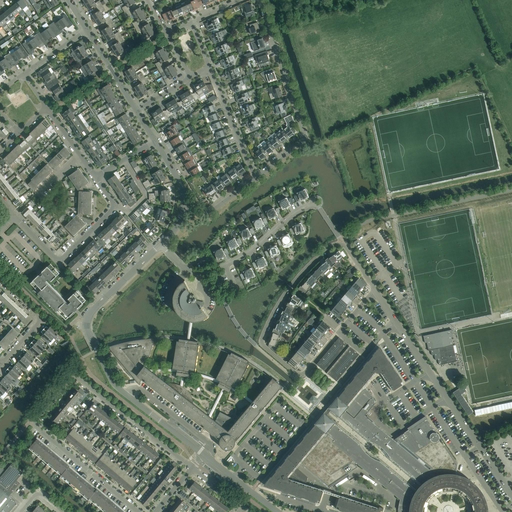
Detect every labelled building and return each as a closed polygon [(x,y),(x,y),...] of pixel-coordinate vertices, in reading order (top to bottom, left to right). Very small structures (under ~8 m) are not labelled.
[(19,0),(17,2),(22,9),(24,12),(28,8),(27,7),(30,5),(25,0),(19,0)] [(58,3),(56,0),(53,0),(46,5),(49,9),(58,3)] [(95,3),(93,0),(84,6),(86,8),(87,7),(89,10),(96,6),(97,8),(102,5),(100,0),(95,3)] [(128,0),(125,2),(126,5),(122,8),(125,13),(126,12),(130,9),(129,7),(135,3),(133,0),(128,0)] [(195,10),(191,1),(190,0),(187,0),(185,1),(190,12),(195,10)] [(202,5),(199,0),(192,0),(191,1),(195,10),(200,8),(199,6),(202,5)] [(190,12),(185,1),(180,3),(185,14),(190,12)] [(22,9),(17,2),(12,6),(18,13),(22,9)] [(185,14),(180,3),(175,6),(176,8),(180,16),(185,14)] [(246,18),(252,16),(255,15),(251,4),(244,6),(245,7),(241,9),(243,13),(244,12),(246,18)] [(105,10),(102,5),(97,8),(99,11),(92,15),(94,18),(93,19),(94,21),(103,16),(101,13),(105,10)] [(18,13),(12,6),(8,9),(14,16),(18,13)] [(131,9),(130,9),(126,12),(129,17),(133,14),(135,17),(144,12),(143,10),(142,11),(140,8),(133,11),(131,9)] [(180,16),(176,8),(172,10),(171,10),(175,18),(180,16)] [(14,16),(8,9),(4,13),(10,19),(14,16)] [(171,10),(172,10),(171,9),(166,12),(166,13),(164,14),(166,20),(169,19),(170,21),(175,18),(171,10)] [(145,14),(144,12),(135,17),(137,20),(132,23),(135,28),(140,25),(139,22),(146,18),(144,15),(145,14)] [(10,19),(4,13),(0,15),(0,16),(5,23),(10,19)] [(63,17),(59,20),(64,28),(66,26),(68,28),(73,25),(65,14),(62,16),(63,17)] [(105,19),(103,16),(94,21),(95,23),(97,23),(98,26),(105,22),(107,24),(112,21),(109,16),(105,19)] [(208,22),(205,24),(207,29),(208,29),(209,31),(217,29),(215,24),(219,22),(218,18),(215,19),(214,17),(207,20),(208,22)] [(64,28),(59,20),(54,23),(53,22),(51,24),(58,35),(63,31),(61,29),(64,28)] [(253,20),(246,23),(247,26),(250,25),(251,28),(249,28),(251,34),(257,33),(256,30),(260,29),(257,22),(254,23),(253,20)] [(115,26),(112,21),(107,24),(108,27),(102,31),(103,34),(102,35),(104,37),(112,31),(111,28),(115,26)] [(58,35),(51,24),(43,29),(44,30),(50,38),(52,36),(54,38),(58,35)] [(144,33),(153,28),(152,26),(150,27),(149,24),(142,27),(140,25),(135,28),(138,33),(142,30),(144,33)] [(154,30),(153,28),(144,33),(146,36),(141,39),(144,44),(149,41),(148,38),(155,34),(153,31),(154,30)] [(50,38),(44,30),(40,33),(39,32),(36,34),(44,45),(49,41),(47,39),(50,38)] [(114,34),(112,31),(104,37),(105,39),(106,38),(108,41),(115,37),(116,40),(122,36),(119,32),(114,34)] [(223,31),(210,36),(212,42),(213,41),(215,44),(222,41),(220,37),(224,35),(223,31)] [(44,45),(36,34),(34,36),(35,37),(30,40),(35,48),(38,46),(39,48),(44,45)] [(125,41),(122,36),(116,40),(118,42),(111,46),(113,49),(112,50),(113,52),(122,47),(120,44),(125,41)] [(266,47),(263,38),(260,39),(259,36),(250,39),(251,42),(254,51),(260,49),(260,50),(266,47)] [(35,48),(30,40),(26,43),(25,42),(22,44),(30,55),(34,51),(33,49),(35,48)] [(228,43),(215,48),(217,54),(219,53),(220,56),(227,53),(225,49),(230,47),(228,43)] [(21,45),(18,47),(19,48),(15,51),(20,59),(22,57),(24,59),(28,56),(21,45)] [(74,57),(86,50),(82,45),(79,48),(78,45),(71,49),(73,52),(72,53),(72,54),(74,57)] [(124,50),(122,47),(113,52),(114,54),(116,54),(117,57),(124,53),(126,55),(131,52),(128,47),(124,50)] [(158,58),(167,53),(166,51),(164,52),(163,48),(156,52),(154,50),(149,53),(152,58),(156,55),(158,58)] [(89,55),(86,50),(74,57),(77,61),(78,61),(80,64),(87,60),(85,58),(89,55)] [(20,59),(15,51),(10,54),(9,53),(6,55),(14,66),(19,62),(17,60),(20,59)] [(267,51),(255,55),(257,62),(259,61),(261,67),(270,64),(267,55),(268,55),(267,51)] [(168,55),(167,53),(158,58),(160,61),(155,64),(158,69),(163,66),(162,63),(169,59),(167,56),(168,55)] [(14,66),(6,55),(4,57),(5,58),(0,61),(6,69),(8,67),(9,69),(14,66)] [(233,55),(220,60),(222,66),(224,66),(225,68),(232,65),(230,61),(235,59),(233,55)] [(88,63),(87,60),(80,64),(82,67),(82,68),(81,69),(83,72),(95,65),(92,60),(88,63)] [(138,67),(135,62),(130,65),(131,68),(125,72),(127,75),(125,75),(127,78),(136,72),(134,69),(138,67)] [(167,74),(176,69),(175,67),(173,68),(172,64),(165,68),(163,66),(158,69),(161,74),(165,71),(167,74)] [(42,76),(44,78),(52,73),(49,69),(50,68),(48,65),(37,73),(40,77),(42,76)] [(98,70),(95,65),(83,72),(86,76),(87,76),(89,79),(96,75),(94,73),(98,70)] [(238,67),(225,73),(227,78),(229,78),(230,80),(237,77),(235,73),(240,71),(238,67)] [(177,71),(176,69),(167,74),(169,77),(164,80),(167,85),(172,81),(171,79),(178,75),(176,72),(177,71)] [(262,72),(263,76),(266,75),(269,82),(277,80),(274,72),(272,72),(271,69),(262,72)] [(46,81),(44,82),(47,87),(58,79),(56,77),(57,76),(53,72),(52,73),(44,78),(46,81)] [(137,75),(136,72),(127,78),(128,80),(129,79),(131,82),(138,78),(139,81),(145,77),(142,72),(137,75)] [(148,82),(145,77),(139,81),(141,83),(134,87),(136,90),(135,91),(136,93),(145,88),(143,85),(148,82)] [(60,82),(58,79),(47,87),(50,92),(52,90),(54,93),(62,88),(59,83),(60,82)] [(243,80),(230,85),(232,91),(234,90),(235,93),(242,90),(240,86),(245,84),(243,80)] [(214,89),(212,84),(209,86),(209,85),(206,86),(204,82),(203,82),(201,81),(201,83),(199,85),(203,92),(206,91),(208,93),(214,89)] [(101,95),(111,89),(108,84),(103,88),(102,86),(97,90),(101,95)] [(205,95),(203,92),(199,85),(197,86),(195,85),(195,87),(194,87),(197,92),(194,93),(198,99),(205,95)] [(68,94),(66,91),(67,90),(64,86),(62,88),(54,93),(56,95),(54,97),(57,101),(68,94)] [(274,86),(269,88),(270,93),(273,92),(275,98),(282,96),(279,87),(275,89),(274,86)] [(147,91),(145,88),(136,93),(138,95),(139,95),(141,98),(147,94),(149,96),(154,93),(151,88),(147,91)] [(114,94),(111,89),(101,95),(103,100),(106,98),(113,94),(114,94)] [(198,99),(194,93),(192,95),(189,90),(189,91),(187,90),(187,92),(185,93),(191,103),(198,99)] [(248,92),(235,97),(238,103),(239,102),(240,105),(247,102),(245,98),(250,96),(248,92)] [(191,103),(185,93),(183,94),(181,94),(180,96),(183,101),(180,102),(184,108),(188,105),(191,103)] [(116,98),(113,94),(106,98),(108,102),(116,98)] [(118,102),(116,98),(108,102),(109,103),(106,104),(109,108),(118,102)] [(184,108),(180,102),(178,103),(175,99),(173,99),(172,101),(170,102),(177,112),(184,108)] [(287,115),(285,110),(287,109),(287,108),(286,108),(283,100),(278,102),(279,104),(273,106),(274,110),(275,109),(275,111),(276,111),(277,115),(280,114),(281,117),(287,115)] [(111,113),(114,111),(121,106),(119,102),(118,102),(109,108),(111,113)] [(166,104),(166,105),(168,109),(166,111),(170,116),(177,112),(170,102),(169,103),(167,103),(166,104)] [(73,113),(70,109),(73,107),(71,104),(62,110),(64,113),(62,114),(65,118),(73,113)] [(207,114),(204,115),(205,118),(208,117),(217,113),(215,108),(215,107),(214,104),(204,108),(207,114)] [(253,104),(240,109),(243,115),(244,115),(245,117),(252,114),(250,110),(255,108),(253,104)] [(124,111),(121,106),(114,111),(117,116),(124,111)] [(170,116),(166,111),(164,112),(161,108),(159,107),(158,109),(156,111),(161,118),(164,117),(166,119),(170,116)] [(158,123),(157,121),(161,118),(156,111),(154,112),(153,111),(152,113),(152,114),(151,116),(153,116),(155,118),(151,120),(154,126),(158,123)] [(69,122),(76,117),(73,113),(65,118),(68,122),(69,122)] [(126,113),(118,118),(115,120),(117,125),(129,118),(126,113)] [(220,121),(218,117),(218,116),(217,113),(208,117),(211,125),(220,121)] [(293,125),(295,124),(291,114),(284,118),(287,124),(286,125),(287,127),(283,130),(289,137),(289,138),(292,136),(292,135),(296,131),(293,127),(294,126),(293,125)] [(72,126),(81,120),(78,115),(76,117),(69,122),(72,126)] [(258,116),(245,122),(248,127),(249,127),(250,129),(251,129),(252,132),(259,129),(257,123),(260,122),(259,121),(260,120),(258,116)] [(131,123),(131,122),(129,118),(117,125),(120,129),(131,123)] [(45,119),(41,123),(47,129),(49,131),(53,128),(50,125),(51,125),(45,119)] [(74,130),(84,124),(81,120),(72,126),(74,130)] [(224,130),(223,130),(222,125),(222,124),(221,121),(220,121),(211,125),(215,133),(224,130)] [(47,129),(41,123),(37,127),(43,133),(47,129)] [(123,133),(133,127),(131,123),(120,129),(123,133)] [(77,135),(87,128),(84,124),(74,130),(77,135)] [(169,138),(173,136),(173,135),(178,132),(174,125),(169,128),(170,130),(166,133),(169,138)] [(43,133),(37,127),(33,131),(39,136),(43,133)] [(133,127),(123,133),(126,138),(129,136),(136,131),(133,127)] [(90,132),(87,128),(77,135),(80,139),(87,134),(90,132)] [(289,137),(283,130),(282,128),(279,130),(280,132),(276,135),(282,143),(285,141),(285,140),(289,137)] [(0,135),(2,138),(4,140),(9,134),(8,133),(4,129),(0,132),(0,135)] [(227,138),(225,133),(225,132),(224,129),(223,130),(224,130),(215,133),(217,138),(216,139),(217,142),(218,142),(227,138)] [(39,136),(33,131),(29,135),(30,135),(35,140),(39,136)] [(132,140),(139,135),(136,131),(129,136),(132,140)] [(175,138),(171,141),(174,146),(178,143),(181,141),(183,140),(180,135),(178,132),(173,135),(173,136),(175,138)] [(30,135),(26,139),(32,145),(36,140),(35,140),(30,135)] [(142,140),(139,135),(132,140),(134,145),(142,140)] [(276,135),(269,141),(275,148),(275,149),(278,147),(278,146),(282,143),(276,135)] [(82,142),(85,146),(92,141),(89,136),(82,142)] [(230,146),(228,142),(229,141),(227,138),(218,142),(220,147),(219,147),(220,151),(222,150),(230,146)] [(92,141),(85,146),(88,150),(95,145),(98,143),(95,139),(92,141)] [(180,146),(175,148),(179,154),(183,151),(186,149),(188,148),(185,143),(183,140),(181,141),(178,143),(180,146)] [(269,141),(268,140),(266,142),(266,143),(264,141),(260,144),(268,154),(271,152),(271,151),(275,148),(269,141)] [(24,141),(21,145),(25,150),(30,146),(24,141)] [(21,145),(20,144),(16,148),(21,154),(25,150),(21,145)] [(268,154),(260,144),(258,146),(257,147),(259,149),(255,152),(261,160),(264,158),(264,157),(268,154)] [(98,149),(95,145),(88,150),(91,154),(98,149)] [(234,155),(232,150),(232,149),(231,146),(230,146),(222,150),(224,155),(223,156),(224,159),(234,155)] [(65,147),(61,151),(67,157),(71,153),(65,147)] [(98,149),(91,154),(94,158),(101,153),(104,151),(101,147),(98,149)] [(21,154),(16,148),(12,151),(18,157),(21,154)] [(184,154),(180,156),(183,161),(187,159),(191,156),(192,155),(193,155),(190,150),(190,151),(188,148),(186,149),(183,151),(184,154)] [(18,157),(12,151),(8,155),(14,161),(18,157)] [(67,157),(61,151),(57,155),(63,161),(67,157)] [(96,163),(104,157),(101,153),(94,158),(93,158),(96,163)] [(14,161),(8,155),(4,159),(10,165),(14,161)] [(63,161),(57,155),(53,159),(59,165),(63,161)] [(154,159),(153,158),(153,156),(151,155),(150,155),(149,155),(148,156),(143,159),(146,164),(154,159)] [(197,163),(192,155),(191,156),(187,159),(189,161),(185,164),(188,169),(192,166),(197,163)] [(108,156),(104,158),(104,157),(96,163),(99,167),(107,162),(107,163),(111,160),(108,156)] [(59,165),(53,159),(49,163),(55,168),(59,165)] [(157,164),(157,162),(155,161),(154,159),(146,164),(149,169),(154,166),(156,167),(156,165),(157,164)] [(135,171),(141,168),(139,165),(138,166),(134,160),(130,163),(135,171)] [(194,169),(189,171),(193,177),(200,172),(203,170),(200,166),(199,166),(197,163),(192,166),(194,169)] [(234,166),(232,168),(232,169),(238,176),(242,173),(243,173),(246,171),(240,163),(235,167),(234,166)] [(47,164),(43,168),(49,174),(53,170),(47,164)] [(49,174),(43,168),(39,172),(45,178),(49,174)] [(72,181),(82,173),(79,168),(75,171),(75,172),(69,176),(72,181)] [(155,179),(163,174),(162,172),(162,170),(160,170),(160,169),(159,170),(158,169),(157,171),(152,174),(155,179)] [(232,169),(225,174),(231,182),(235,179),(236,179),(239,177),(238,176),(232,169)] [(45,178),(39,172),(35,176),(41,182),(45,178)] [(75,185),(85,178),(82,173),(72,181),(75,185)] [(111,184),(118,179),(115,175),(114,173),(109,176),(110,178),(108,180),(111,184)] [(155,179),(153,181),(155,185),(158,183),(158,184),(163,181),(165,181),(165,179),(166,179),(166,178),(166,177),(164,176),(163,174),(155,179)] [(231,182),(225,174),(218,179),(224,187),(228,184),(229,184),(231,182)] [(41,182),(35,176),(31,180),(32,181),(32,180),(37,185),(38,185),(41,182)] [(89,183),(85,178),(75,185),(79,191),(83,189),(82,187),(89,183)] [(114,188),(121,183),(118,179),(111,184),(114,189),(114,188)] [(224,187),(218,179),(211,185),(216,192),(221,189),(224,187)] [(32,180),(32,181),(28,184),(34,190),(38,186),(38,185),(37,185),(32,180)] [(6,181),(0,186),(4,190),(10,185),(6,181)] [(117,192),(124,188),(121,183),(114,188),(117,192)] [(10,185),(4,190),(7,194),(13,189),(10,185)] [(216,192),(211,185),(206,188),(205,187),(203,189),(209,198),(213,195),(214,195),(217,193),(216,192)] [(127,192),(124,188),(117,192),(120,196),(120,197),(127,192)] [(13,189),(7,194),(11,198),(17,194),(13,189)] [(83,192),(83,189),(79,191),(79,197),(92,198),(92,191),(87,191),(87,192),(83,192)] [(309,197),(306,192),(306,190),(306,189),(305,189),(304,189),(303,189),(302,189),(301,190),(301,191),(297,193),(298,196),(297,196),(297,195),(294,196),(296,202),(299,201),(299,199),(300,199),(301,201),(309,197)] [(123,201),(130,196),(127,192),(120,197),(120,196),(120,197),(123,201)] [(17,194),(11,198),(14,203),(20,198),(17,194)] [(132,195),(130,196),(123,201),(126,205),(128,204),(131,207),(136,202),(134,199),(135,199),(132,195)] [(278,201),(278,202),(278,203),(279,204),(279,205),(280,205),(282,209),(290,206),(289,204),(290,203),(291,204),(294,203),(291,198),(288,199),(289,200),(288,201),(288,200),(288,199),(287,198),(286,197),(286,198),(285,198),(285,199),(282,200),(281,199),(280,199),(279,200),(278,201)] [(20,198),(14,203),(17,207),(19,205),(21,207),(23,205),(22,203),(23,202),(20,198)] [(24,210),(22,212),(26,216),(31,211),(27,207),(26,208),(24,207),(22,209),(24,210)] [(91,214),(91,209),(79,208),(78,214),(82,216),(82,214),(91,214)] [(138,217),(143,213),(138,208),(134,213),(138,217)] [(167,211),(166,210),(164,210),(159,208),(157,213),(165,217),(166,215),(168,214),(167,212),(167,211)] [(274,208),(269,210),(268,209),(267,210),(266,210),(265,211),(265,212),(265,213),(266,214),(266,215),(267,215),(269,219),(277,216),(276,214),(278,213),(278,214),(281,213),(278,208),(276,209),(276,210),(275,211),(274,208)] [(31,211),(26,216),(30,220),(35,215),(31,211)] [(165,217),(157,213),(155,219),(160,221),(161,222),(163,222),(164,221),(165,220),(165,219),(165,217)] [(80,218),(82,216),(78,214),(73,219),(82,228),(87,223),(83,220),(83,221),(80,218)] [(123,224),(129,218),(126,215),(123,217),(120,214),(117,217),(123,224)] [(35,215),(30,220),(33,224),(39,219),(35,215)] [(123,224),(117,217),(113,221),(113,222),(113,221),(119,227),(123,224)] [(252,221),(252,222),(252,223),(253,224),(254,225),(256,230),(265,226),(264,224),(265,223),(265,225),(268,223),(265,218),(263,219),(263,220),(262,221),(262,220),(262,219),(262,218),(261,218),(260,218),(259,218),(259,219),(256,220),(255,219),(254,220),(253,221),(252,221)] [(39,219),(33,224),(37,228),(43,222),(39,219)] [(82,228),(73,219),(69,223),(78,232),(82,228)] [(113,221),(113,222),(110,225),(116,231),(119,227),(113,221)] [(43,222),(37,228),(41,232),(46,226),(43,222)] [(78,232),(69,223),(65,227),(74,236),(78,232)] [(158,227),(156,227),(152,223),(148,227),(154,234),(156,232),(158,232),(158,230),(158,229),(158,227)] [(304,227),(303,227),(301,223),(293,226),(294,228),(293,229),(292,228),(289,229),(292,235),(295,233),(294,232),(295,232),(296,235),(300,233),(302,233),(303,232),(304,232),(304,231),(305,230),(305,229),(304,228),(304,227)] [(110,225),(106,228),(106,229),(112,235),(116,231),(110,225)] [(146,225),(142,229),(144,231),(148,235),(148,237),(150,237),(151,237),(153,237),(153,235),(154,234),(148,227),(146,225)] [(46,226),(41,232),(45,236),(50,230),(46,226)] [(106,229),(106,228),(102,232),(108,238),(112,235),(106,229)] [(248,228),(243,230),(242,230),(241,230),(240,231),(239,232),(239,233),(240,234),(240,235),(241,235),(243,240),(252,236),(251,234),(252,233),(252,235),(255,233),(252,228),(250,229),(250,230),(249,231),(248,228)] [(50,230),(45,236),(48,239),(54,234),(50,230)] [(54,234),(48,239),(52,243),(53,243),(55,245),(56,244),(61,240),(58,237),(59,236),(55,232),(54,234)] [(105,242),(108,238),(102,232),(98,235),(102,239),(100,241),(104,246),(107,244),(105,242)] [(291,239),(290,238),(288,234),(280,238),(281,240),(280,240),(280,239),(277,240),(279,246),(282,245),(282,243),(283,243),(284,246),(288,244),(290,244),(291,244),(292,243),(293,242),(292,240),(292,239),(291,239)] [(144,242),(146,240),(142,235),(140,238),(136,242),(142,248),(146,244),(144,242)] [(235,238),(231,240),(229,240),(228,240),(227,241),(226,242),(226,243),(226,244),(227,244),(227,245),(228,245),(231,250),(239,246),(238,244),(239,243),(239,245),(242,243),(239,238),(237,239),(237,240),(236,241),(235,238)] [(100,241),(98,240),(96,242),(94,240),(90,243),(96,250),(99,252),(104,246),(100,241)] [(142,248),(136,242),(132,245),(138,251),(138,252),(142,248)] [(96,250),(90,243),(86,247),(87,247),(93,253),(96,250)] [(138,251),(132,245),(129,249),(134,255),(138,251)] [(279,250),(278,249),(276,245),(268,249),(269,251),(268,252),(267,250),(264,252),(267,257),(270,256),(269,255),(270,254),(272,257),(275,255),(278,255),(279,255),(279,254),(280,254),(280,253),(280,252),(280,251),(279,250)] [(95,255),(93,253),(87,247),(83,251),(89,257),(91,259),(95,255)] [(134,255),(129,249),(127,247),(124,251),(125,252),(131,258),(134,255)] [(222,248),(218,250),(216,250),(215,250),(214,251),(213,252),(213,253),(213,254),(214,254),(214,255),(216,256),(218,260),(226,256),(225,254),(226,254),(226,255),(229,253),(226,248),(224,249),(224,250),(223,251),(222,248)] [(89,257),(83,251),(80,254),(85,260),(89,257)] [(336,251),(333,254),(333,255),(338,261),(339,261),(346,255),(342,251),(340,253),(339,251),(337,252),(336,251)] [(131,258),(125,252),(121,256),(128,262),(131,259),(131,258)] [(80,254),(76,258),(82,264),(85,260),(80,254)] [(341,265),(339,262),(339,261),(338,261),(333,255),(331,257),(329,258),(328,257),(325,260),(326,261),(331,267),(334,265),(337,268),(341,265)] [(128,262),(121,256),(118,259),(124,266),(128,262)] [(76,258),(76,257),(72,261),(78,268),(82,264),(76,258)] [(255,262),(252,263),(255,268),(257,267),(257,266),(258,265),(259,268),(263,267),(265,267),(266,266),(267,266),(267,265),(268,264),(268,263),(267,262),(266,261),(264,257),(256,260),(256,262),(255,263),(255,262)] [(72,273),(78,268),(72,261),(68,265),(70,267),(68,269),(72,273)] [(330,270),(332,268),(331,267),(326,261),(323,263),(322,265),(321,264),(318,267),(319,268),(326,275),(327,276),(331,272),(330,270)] [(115,262),(112,265),(118,272),(122,268),(115,262)] [(71,308),(59,296),(42,279),(45,275),(51,281),(59,273),(50,264),(42,272),(41,271),(37,274),(38,275),(30,283),(66,320),(74,312),(75,313),(79,309),(78,308),(86,300),(77,291),(68,299),(74,305),(71,308)] [(118,272),(112,265),(108,269),(114,275),(118,272)] [(114,275),(108,269),(106,267),(102,270),(104,272),(110,278),(114,275)] [(243,273),(240,274),(242,280),(245,278),(244,277),(246,277),(247,280),(251,278),(253,278),(254,278),(254,277),(255,277),(255,276),(255,275),(255,274),(255,273),(254,273),(253,272),(251,268),(243,272),(244,274),(243,274),(243,273)] [(324,278),(326,275),(319,268),(316,270),(315,271),(314,271),(311,274),(312,275),(318,280),(322,276),(324,278)] [(110,278),(104,272),(101,276),(106,282),(110,278)] [(318,281),(318,280),(312,275),(310,277),(309,277),(308,279),(307,278),(304,281),(305,282),(312,288),(314,290),(318,285),(316,283),(318,281)] [(106,282),(101,276),(97,279),(103,285),(106,282)] [(103,285),(97,279),(95,278),(91,281),(93,283),(100,290),(103,286),(103,285)] [(359,278),(355,282),(363,289),(367,285),(359,278)] [(209,316),(201,307),(200,308),(194,302),(196,301),(196,300),(196,299),(195,299),(195,298),(194,298),(193,299),(193,294),(190,294),(189,291),(190,291),(185,280),(184,280),(185,281),(183,281),(182,282),(181,283),(180,284),(179,285),(178,286),(177,287),(177,288),(176,289),(175,290),(175,291),(174,292),(174,293),(174,294),(173,295),(173,296),(173,297),(173,298),(173,299),(173,301),(173,302),(173,303),(173,304),(173,305),(174,306),(174,307),(174,308),(175,309),(175,310),(176,311),(177,312),(178,313),(179,315),(180,316),(181,317),(182,317),(183,318),(184,319),(185,319),(186,320),(187,320),(189,321),(190,321),(192,321),(194,321),(195,321),(197,321),(199,321),(200,321),(202,320),(204,319),(205,319),(206,318),(208,317),(209,316)] [(305,282),(303,285),(303,284),(301,286),(300,285),(298,289),(305,295),(309,290),(310,291),(312,288),(305,282)] [(363,289),(355,282),(352,286),(359,293),(361,291),(363,289)] [(100,290),(93,283),(89,287),(88,286),(86,288),(93,295),(95,293),(96,293),(100,290)] [(359,293),(352,286),(348,290),(356,297),(358,295),(358,294),(359,293)] [(356,297),(348,290),(345,294),(352,301),(354,299),(354,300),(356,297)] [(305,302),(301,299),(294,294),(291,298),(292,298),(291,300),(289,303),(296,307),(297,308),(299,305),(301,307),(305,302)] [(352,301),(345,294),(341,299),(349,305),(351,303),(351,302),(352,301)] [(6,306),(11,300),(7,296),(2,302),(6,306)] [(339,297),(336,301),(338,303),(345,309),(347,307),(347,308),(349,305),(341,299),(339,297)] [(10,309),(15,304),(11,300),(6,306),(10,309)] [(293,312),(296,307),(289,303),(288,302),(286,306),(287,307),(286,308),(286,309),(284,311),(292,316),(294,313),(293,312)] [(345,309),(338,303),(334,307),(342,314),(344,311),(345,309)] [(14,313),(19,308),(15,304),(10,309),(14,313)] [(342,314),(334,307),(331,311),(338,317),(340,316),(342,314)] [(18,317),(23,311),(19,308),(14,313),(18,317)] [(279,320),(290,325),(293,327),(294,324),(291,322),(294,317),(292,316),(284,311),(283,310),(281,314),(282,315),(281,317),(279,320)] [(27,315),(23,311),(18,317),(21,320),(21,321),(27,315)] [(31,319),(27,315),(21,321),(25,325),(31,319)] [(275,329),(282,332),(283,333),(285,330),(287,331),(287,330),(289,331),(291,327),(289,326),(290,325),(279,320),(278,319),(276,323),(277,324),(276,326),(277,326),(275,329)] [(330,327),(323,321),(319,325),(327,332),(329,329),(330,327)] [(46,326),(43,329),(53,338),(58,332),(51,325),(48,328),(46,326)] [(327,332),(319,325),(316,329),(323,335),(325,334),(327,332)] [(18,334),(12,328),(8,332),(15,338),(18,334)] [(280,338),(282,332),(275,329),(274,328),(272,332),(273,333),(272,335),(273,335),(271,338),(279,341),(278,341),(280,341),(281,338),(280,338)] [(53,338),(43,329),(41,332),(43,334),(40,337),(48,343),(50,341),(50,342),(51,341),(50,341),(53,338)] [(323,335),(316,329),(312,333),(320,340),(322,337),(323,335)] [(452,330),(452,329),(423,336),(425,343),(427,343),(428,350),(428,351),(431,350),(432,355),(434,355),(435,360),(438,359),(439,365),(441,364),(457,361),(456,361),(453,345),(451,337),(453,337),(451,330),(452,330)] [(15,338),(8,332),(5,336),(11,342),(15,338)] [(320,340),(312,333),(309,337),(316,344),(318,342),(320,340)] [(11,342),(5,336),(1,340),(7,346),(11,342)] [(277,345),(278,341),(279,341),(271,338),(270,337),(268,341),(269,342),(269,344),(272,345),(271,347),(276,352),(278,345),(277,345)] [(316,344),(309,337),(305,341),(313,348),(315,346),(315,345),(316,344)] [(146,367),(155,339),(155,338),(151,338),(146,339),(142,339),(137,340),(134,340),(130,341),(126,342),(122,343),(118,344),(115,345),(112,346),(108,347),(140,385),(142,377),(146,367)] [(34,339),(31,342),(41,351),(46,345),(39,339),(36,342),(34,339)] [(195,372),(199,344),(197,344),(197,342),(179,339),(179,341),(177,341),(172,369),(177,370),(176,375),(189,377),(190,372),(195,372)] [(319,363),(318,364),(320,365),(322,366),(324,367),(326,368),(327,369),(330,371),(331,373),(333,374),(334,376),(335,378),(336,379),(337,378),(337,379),(339,376),(340,375),(342,372),(345,369),(347,366),(348,365),(351,363),(350,362),(351,361),(351,362),(354,359),(353,359),(354,358),(357,355),(357,354),(357,353),(355,352),(351,349),(350,350),(349,349),(348,348),(347,347),(346,346),(345,346),(346,345),(345,344),(342,342),(340,340),(339,339),(339,340),(338,340),(336,343),(335,344),(335,343),(333,346),(332,347),(330,350),(329,351),(327,354),(324,357),(322,360),(321,361),(319,363)] [(313,348),(305,341),(302,346),(309,352),(311,350),(311,351),(313,348)] [(41,351),(31,342),(29,345),(31,347),(28,350),(36,357),(38,355),(39,354),(38,354),(41,351)] [(309,352),(302,346),(298,350),(306,356),(309,354),(308,354),(309,352)] [(337,396),(328,408),(329,408),(331,411),(340,418),(341,417),(340,416),(351,403),(353,405),(355,403),(354,403),(366,388),(365,386),(376,373),(380,373),(392,391),(404,383),(401,380),(402,379),(398,374),(398,375),(393,368),(394,368),(390,362),(390,363),(385,356),(386,356),(382,350),(382,351),(382,350),(380,347),(377,350),(376,350),(372,355),(373,355),(368,361),(367,361),(363,366),(364,366),(358,372),(354,377),(349,384),(349,383),(345,388),(338,397),(337,396)] [(306,356),(298,350),(295,354),(302,360),(304,358),(304,359),(306,356)] [(22,353),(19,355),(29,364),(34,359),(27,352),(24,355),(22,353)] [(236,389),(249,364),(247,363),(248,361),(231,352),(230,355),(228,354),(216,379),(220,381),(217,386),(229,392),(232,387),(236,389)] [(302,360),(295,354),(291,358),(300,365),(302,362),(301,362),(302,360)] [(29,364),(19,355),(17,358),(19,360),(16,363),(24,370),(26,368),(27,367),(26,367),(29,364)] [(300,365),(291,358),(288,362),(296,369),(300,365)] [(10,366),(7,369),(17,378),(22,372),(15,365),(12,368),(10,366)] [(228,431),(151,371),(146,367),(142,377),(145,380),(144,381),(206,430),(206,431),(205,430),(205,431),(211,434),(210,433),(211,433),(219,440),(219,441),(219,442),(219,443),(220,444),(220,445),(220,446),(221,446),(221,447),(222,448),(223,449),(224,449),(225,449),(225,450),(226,450),(227,450),(228,450),(229,450),(230,449),(231,449),(232,449),(233,448),(233,447),(234,447),(234,446),(235,445),(235,444),(235,443),(235,442),(235,441),(235,440),(235,439),(237,437),(238,438),(280,388),(279,386),(280,384),(272,378),(270,380),(264,388),(261,385),(260,385),(260,386),(259,387),(259,388),(259,389),(258,390),(258,391),(258,392),(259,393),(228,431)] [(17,378),(7,369),(5,372),(7,374),(4,377),(12,383),(14,381),(14,382),(15,381),(14,380),(17,378)] [(0,386),(7,393),(12,387),(3,379),(0,381),(0,386)] [(461,394),(466,391),(463,386),(458,389),(456,390),(453,393),(468,416),(473,412),(467,403),(466,402),(461,394)] [(357,430),(368,418),(368,417),(367,417),(367,416),(366,417),(365,415),(376,402),(366,388),(354,403),(355,403),(353,405),(351,403),(340,416),(341,417),(357,431),(358,430),(357,430)] [(76,389),(72,393),(79,399),(83,395),(76,389)] [(79,399),(72,393),(69,397),(76,403),(79,399)] [(313,396),(309,401),(314,405),(318,400),(313,396)] [(76,403),(69,397),(65,401),(72,407),(76,403)] [(72,407),(65,401),(62,406),(69,411),(72,407)] [(509,409),(510,408),(511,408),(511,407),(511,401),(511,402),(509,403),(508,403),(506,403),(505,403),(503,404),(502,404),(500,404),(499,405),(497,405),(496,405),(494,406),(493,406),(488,407),(484,408),(482,408),(481,408),(479,409),(478,409),(476,409),(474,410),(474,411),(475,412),(475,414),(476,416),(477,415),(478,415),(480,415),(481,415),(483,414),(485,414),(486,413),(488,413),(489,413),(491,412),(492,412),(494,412),(495,412),(497,411),(498,411),(500,410),(501,410),(503,410),(504,410),(506,409),(507,409),(509,409)] [(93,402),(87,410),(93,414),(98,406),(94,403),(93,402)] [(69,411),(62,406),(58,410),(65,416),(69,411)] [(97,417),(102,410),(98,406),(93,414),(97,417)] [(65,416),(58,410),(55,414),(62,420),(65,416)] [(101,420),(107,413),(102,410),(97,417),(101,420)] [(105,424),(111,416),(107,413),(101,420),(105,424)] [(300,461),(301,462),(325,433),(334,423),(335,424),(336,423),(324,413),(264,485),(319,503),(323,490),(306,484),(308,477),(296,468),(289,477),(287,476),(300,461)] [(58,424),(62,420),(55,414),(51,418),(58,424)] [(110,427),(115,420),(111,416),(105,424),(110,427)] [(458,463),(436,431),(427,417),(426,417),(422,421),(408,430),(404,432),(408,437),(400,442),(413,453),(431,468),(429,469),(418,482),(422,484),(434,495),(434,494),(438,492),(442,490),(443,490),(447,489),(448,489),(452,490),(453,490),(456,475),(456,474),(458,463)] [(114,430),(119,423),(115,420),(110,427),(114,430)] [(372,421),(371,421),(361,433),(369,440),(370,441),(374,443),(375,443),(379,445),(379,446),(383,449),(387,453),(390,458),(418,482),(429,469),(372,422),(373,421),(372,421)] [(118,434),(124,427),(119,423),(114,430),(118,434)] [(328,486),(357,467),(348,459),(349,457),(400,499),(399,503),(399,506),(398,509),(398,511),(425,511),(426,507),(426,506),(428,501),(430,499),(434,495),(422,484),(418,488),(416,491),(380,462),(380,461),(375,459),(374,459),(370,456),(366,453),(363,449),(362,449),(360,444),(359,444),(335,424),(334,423),(325,433),(301,462),(300,463),(328,486)] [(69,442),(77,432),(75,431),(76,429),(74,427),(65,438),(69,442)] [(124,438),(129,431),(125,427),(119,435),(124,438)] [(128,441),(134,434),(129,431),(124,438),(128,441)] [(74,445),(83,435),(81,433),(80,434),(77,432),(69,442),(74,445)] [(78,449),(86,439),(83,438),(87,433),(85,432),(83,435),(74,445),(78,449)] [(408,437),(404,432),(395,438),(400,442),(408,437)] [(132,445),(138,438),(134,434),(128,441),(132,445)] [(137,448),(142,441),(138,438),(132,445),(137,448)] [(89,499),(104,511),(124,511),(97,489),(96,490),(84,480),(87,477),(83,474),(80,477),(69,467),(70,466),(37,439),(29,449),(61,476),(60,476),(88,500),(89,499)] [(82,452),(91,441),(89,440),(88,441),(86,439),(78,449),(82,452)] [(86,456),(94,446),(92,444),(93,443),(91,441),(82,452),(86,456)] [(141,451),(146,444),(142,441),(137,448),(141,451)] [(145,455),(151,448),(146,444),(141,451),(145,455)] [(90,459),(99,448),(97,447),(96,448),(94,446),(86,456),(90,459)] [(94,463),(102,453),(100,451),(101,450),(99,448),(90,459),(94,463)] [(149,458),(155,451),(151,448),(145,455),(149,458)] [(159,454),(155,451),(149,458),(154,461),(159,454)] [(100,467),(109,457),(107,455),(106,456),(104,454),(96,464),(100,467)] [(104,471),(112,461),(110,460),(111,458),(109,457),(100,467),(104,471)] [(108,474),(117,464),(115,462),(114,463),(112,461),(104,471),(108,474)] [(7,495),(10,492),(11,492),(19,483),(15,480),(22,473),(9,462),(3,470),(0,466),(0,511),(7,511),(16,502),(7,495)] [(170,463),(167,467),(174,473),(177,468),(170,463)] [(112,478),(120,468),(118,467),(119,465),(117,464),(108,474),(112,478)] [(174,473),(167,467),(163,471),(170,477),(174,473)] [(116,481),(126,470),(124,469),(122,470),(120,468),(112,478),(116,481)] [(121,485),(129,475),(126,473),(128,472),(126,470),(116,481),(121,485)] [(170,477),(163,471),(160,475),(167,481),(170,477)] [(125,488),(134,477),(132,476),(131,477),(129,475),(121,485),(125,488)] [(167,481),(160,475),(156,479),(163,485),(167,481)] [(487,511),(488,510),(487,508),(487,507),(487,504),(486,502),(486,500),(485,499),(484,497),(483,495),(482,493),(481,491),(480,490),(478,487),(477,486),(476,485),(475,484),(473,482),(471,481),(470,480),(468,479),(466,478),(464,477),(462,476),(456,475),(453,490),(457,491),(458,491),(461,493),(462,494),(465,496),(466,497),(468,500),(469,501),(471,504),(471,505),(472,509),(472,510),(471,511),(487,511)] [(136,479),(134,477),(125,488),(129,492),(137,482),(135,480),(136,479)] [(163,485),(156,479),(153,483),(160,489),(163,485)] [(193,492),(199,485),(194,482),(189,489),(193,492)] [(160,489),(153,483),(149,488),(156,493),(160,489)] [(198,495),(203,488),(199,485),(193,492),(198,495)] [(156,493),(149,488),(146,492),(153,498),(156,493)] [(202,499),(207,492),(203,488),(198,495),(202,499)] [(153,498),(146,492),(143,496),(149,502),(153,498)] [(206,502),(212,495),(207,492),(202,499),(206,502)] [(149,502),(143,496),(140,494),(137,498),(139,500),(146,506),(149,502)] [(210,505),(216,498),(212,495),(206,502),(210,505)] [(336,508),(335,508),(336,508),(340,509),(339,510),(345,511),(346,511),(347,511),(380,511),(381,510),(382,511),(383,508),(379,507),(360,501),(359,501),(340,495),(336,508)] [(215,509),(220,502),(216,498),(210,505),(215,509)] [(189,506),(187,504),(180,499),(176,503),(183,509),(185,510),(186,510),(189,507),(189,506)] [(219,511),(224,505),(220,502),(215,509),(219,511)] [(180,511),(183,509),(176,503),(173,507),(178,511),(180,511)]
